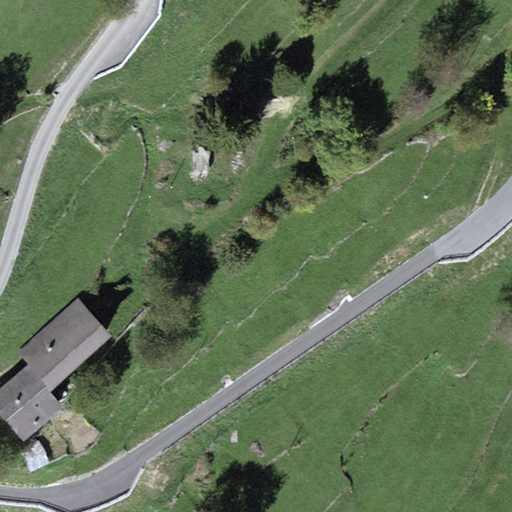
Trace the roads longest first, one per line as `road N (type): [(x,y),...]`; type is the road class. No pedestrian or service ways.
road 1 (unclassified): [(511,192),(392,284),(100,482),(42,495),(0,492)]
road 2 (unclassified): [(0,280),(38,155),(65,97),(140,0)]
